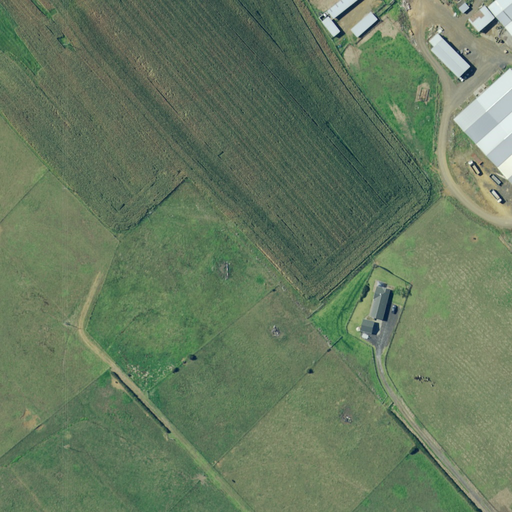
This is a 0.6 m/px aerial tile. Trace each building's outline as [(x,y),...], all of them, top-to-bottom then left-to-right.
[(358,0),(342,0),(328,11),(334,19),(358,0)] [(511,0),(498,0),(489,8),(506,28),(511,34),(511,0)] [(469,8),(465,3),(459,9),(463,14),(469,8)] [(495,19),(484,7),(469,20),(479,32),(495,19)] [(340,32),(326,13),(319,19),(333,37),(340,32)] [(378,20),(371,13),(351,31),(357,38),(378,20)] [(443,39),(438,34),(430,42),(435,48),(432,51),(459,78),(471,67),(443,39)] [(477,144),(511,111),(511,70),(511,69),(455,120),(477,144)] [(511,111),(477,144),(499,168),(511,156),(511,111)] [(511,156),(499,168),(511,182),(511,156)] [(390,290),(377,288),(371,317),(383,320),(390,290)] [(374,323),(363,320),(360,334),(371,336),(374,323)]
